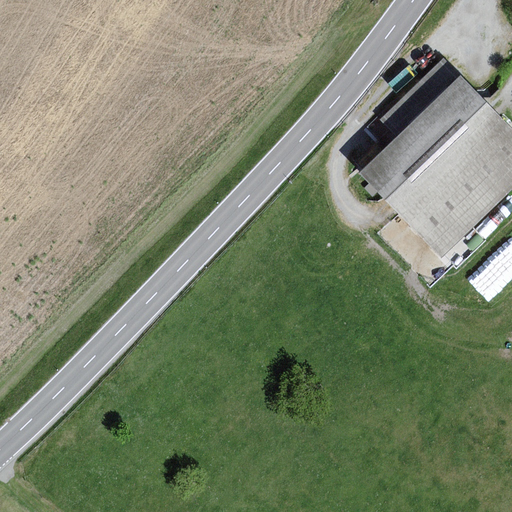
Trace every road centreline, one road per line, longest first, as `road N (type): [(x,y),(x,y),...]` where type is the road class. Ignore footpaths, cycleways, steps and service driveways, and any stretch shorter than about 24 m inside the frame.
road 1 (primary): [(0,449),(244,201),(413,0)]
road 2 (track): [(466,0),(343,144),(344,202),(358,215),(385,211)]
